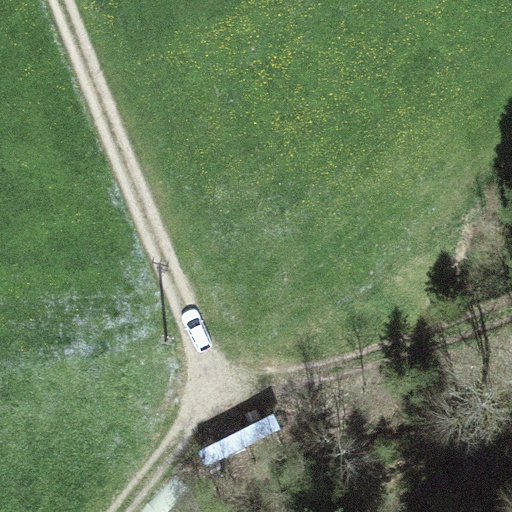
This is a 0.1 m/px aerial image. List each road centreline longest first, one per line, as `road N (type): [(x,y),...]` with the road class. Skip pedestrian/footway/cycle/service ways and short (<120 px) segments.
road 1 (track): [(59,0),(208,392),(322,373),(511,309)]
road 2 (track): [(208,392),(135,511)]
